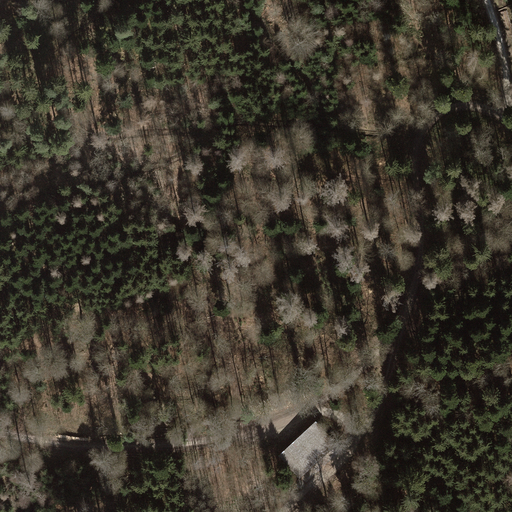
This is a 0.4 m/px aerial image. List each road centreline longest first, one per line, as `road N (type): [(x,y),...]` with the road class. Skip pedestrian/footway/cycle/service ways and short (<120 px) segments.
road 1 (track): [(505,112),(442,110),(419,135),(413,163),(420,245),(397,334),(316,407),(205,440),(68,445),(0,432)]
road 2 (track): [(419,135),(253,119),(25,141)]
road 3 (track): [(285,511),(364,435),(397,334)]
road 4 (track): [(511,119),(488,0)]
